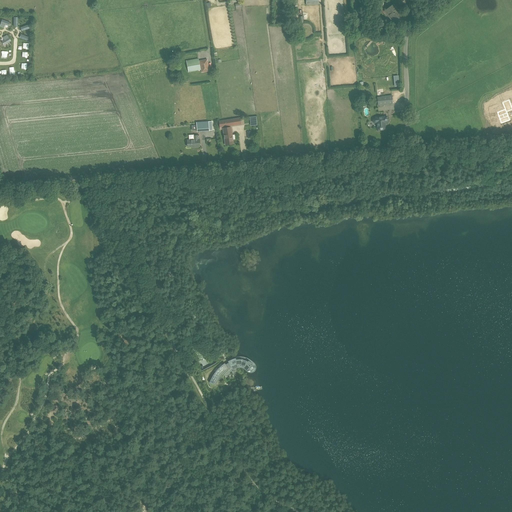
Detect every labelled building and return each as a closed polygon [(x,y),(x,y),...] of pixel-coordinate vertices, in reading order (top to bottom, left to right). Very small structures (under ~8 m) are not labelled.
[(393,22),(402,15),(393,4),(384,11),(393,22)] [(188,72),(200,70),(198,58),(186,61),(188,72)] [(209,71),(207,59),(199,60),(201,73),(209,71)] [(377,98),(378,106),(393,104),(392,96),(377,98)] [(497,112),(502,123),(510,120),(507,112),(511,109),(511,107),(509,100),(503,103),(505,109),(497,112)] [(241,124),(240,117),(219,121),(220,127),(241,124)] [(384,117),(376,117),(376,118),(375,118),(374,118),(373,119),(373,121),(373,122),(374,123),(375,123),(377,123),(377,130),(380,130),(381,131),(384,130),(384,129),(385,129),(385,126),(385,125),(385,120),(387,120),(387,117),(384,117)] [(208,121),(196,122),(197,132),(209,131),(208,121)] [(233,144),(231,127),(223,128),(225,145),(233,144)] [(194,140),(187,140),(187,142),(186,143),(186,146),(187,146),(188,147),(194,146),(194,147),(200,147),(199,139),(198,139),(197,135),(194,136),(194,140)] [(238,367),(238,366),(239,366),(239,367),(240,367),(241,367),(242,367),(243,367),(244,367),(245,368),(245,367),(245,366),(246,366),(249,369),(250,368),(251,370),(252,369),(253,369),(254,369),(254,368),(255,367),(255,366),(254,365),(253,364),(253,363),(252,363),(252,362),(249,360),(249,361),(248,361),(247,361),(242,359),(241,359),(240,359),(239,359),(238,359),(237,359),(236,358),(235,358),(232,359),(231,360),(230,360),(229,361),(227,357),(201,371),(210,388),(238,373),(236,367),(237,367),(238,367)]
